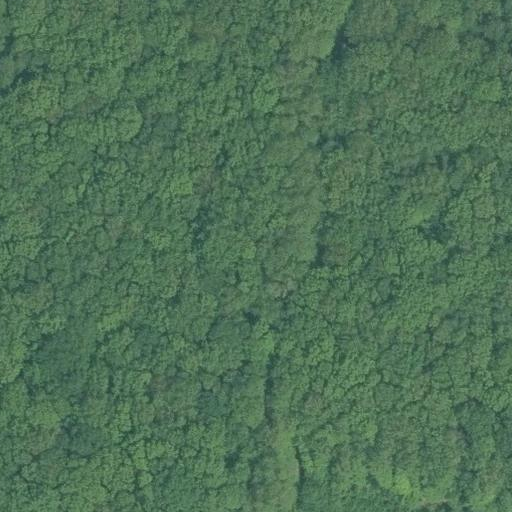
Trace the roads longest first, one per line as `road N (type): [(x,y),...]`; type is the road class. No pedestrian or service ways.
road 1 (track): [(260,511),(315,100),(309,0)]
road 2 (unclassified): [(107,511),(22,384),(0,367)]
